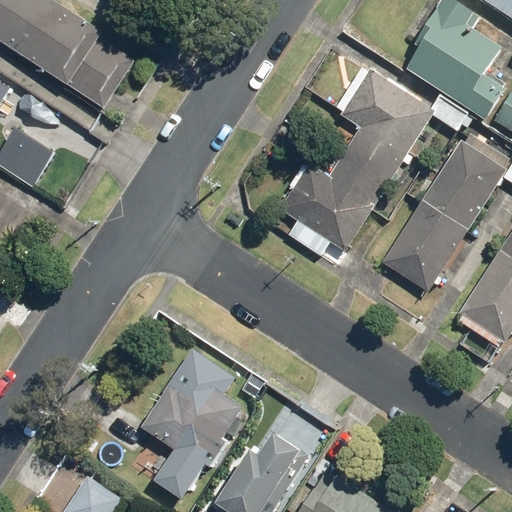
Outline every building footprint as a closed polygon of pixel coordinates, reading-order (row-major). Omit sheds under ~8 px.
[(110,34),(58,0),(0,0),(0,38),(109,109),(140,62),(106,40),(110,34)] [(480,16),(453,0),(443,0),(415,46),(422,50),(408,73),(487,122),(510,87),(489,74),(505,49),(473,29),(480,16)] [(511,0),(482,0),(511,18),(511,0)] [(436,112),(371,71),(342,117),(361,129),(330,178),(310,165),(281,211),(347,252),(436,112)] [(9,80),(0,74),(0,120),(19,90),(8,83),(9,80)] [(511,99),(499,122),(511,129),(511,99)] [(20,130),(0,159),(0,166),(36,191),(59,157),(20,130)] [(508,171),(462,141),(383,264),(429,294),(508,171)] [(511,234),(461,314),(506,343),(511,333),(511,234)] [(246,409),(192,373),(179,393),(169,386),(141,428),(204,470),(207,467),(212,470),(229,444),(224,441),(246,409)] [(272,511),(308,454),(268,430),(216,511),(272,511)] [(391,511),(335,472),(306,511),(391,511)] [(115,511),(123,499),(90,479),(69,511),(115,511)]
